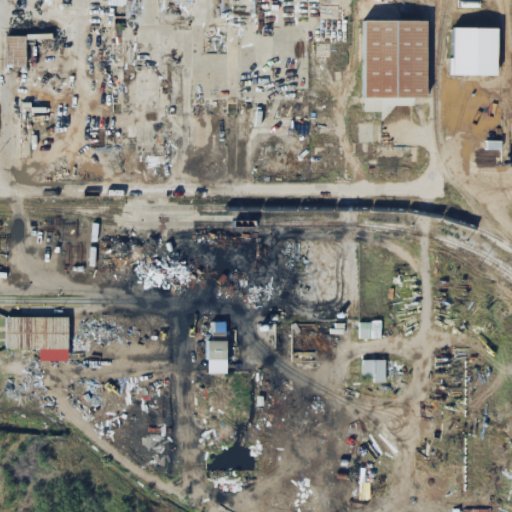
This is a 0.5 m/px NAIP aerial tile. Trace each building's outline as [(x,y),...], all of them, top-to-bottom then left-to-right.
[(425,21),(359,19),(359,33),(352,33),(351,76),(361,76),(360,97),(423,98),(425,21)] [(450,28),(450,75),(495,75),(495,28),(450,28)] [(34,75),(34,34),(3,34),(3,75),(34,75)] [(94,83),(107,83),(107,63),(94,63),(94,83)] [(191,230),(191,215),(171,215),(171,202),(120,201),(120,230),(191,230)] [(249,299),(274,299),(274,252),(249,252),(249,299)] [(67,317),(5,317),(5,349),(67,349),(67,317)] [(205,359),(224,359),(224,331),(212,331),(212,339),(205,339),(205,359)] [(383,360),(361,360),(361,374),(372,374),(372,382),(383,382),(383,360)] [(238,447),(239,456),(253,455),(252,445),(238,447)]
